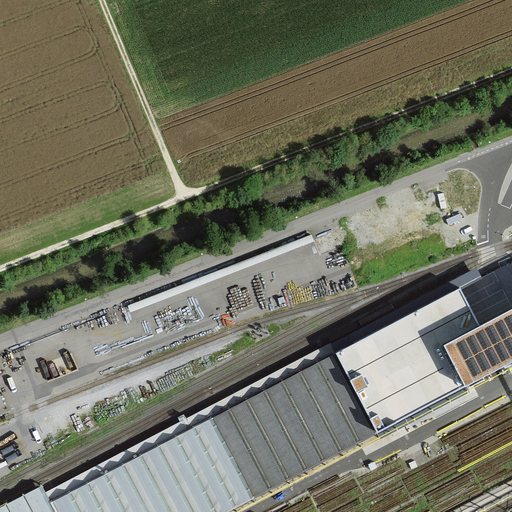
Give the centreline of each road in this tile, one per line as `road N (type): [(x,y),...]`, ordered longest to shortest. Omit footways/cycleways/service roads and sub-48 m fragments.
road 1 (track): [(0,267),(511,67)]
road 2 (track): [(102,0),(186,195)]
